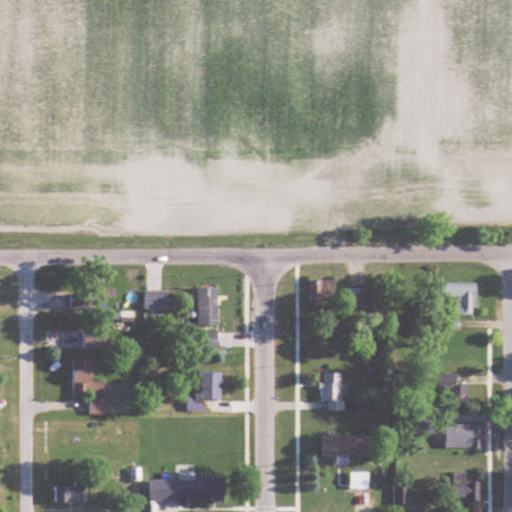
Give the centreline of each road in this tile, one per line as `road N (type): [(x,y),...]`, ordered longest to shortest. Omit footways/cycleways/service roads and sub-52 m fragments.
road 1 (residential): [(510,257),(0,259)]
road 2 (residential): [(510,511),(510,257)]
road 3 (tertiary): [(263,511),(263,258)]
road 4 (residential): [(25,511),(25,259)]
